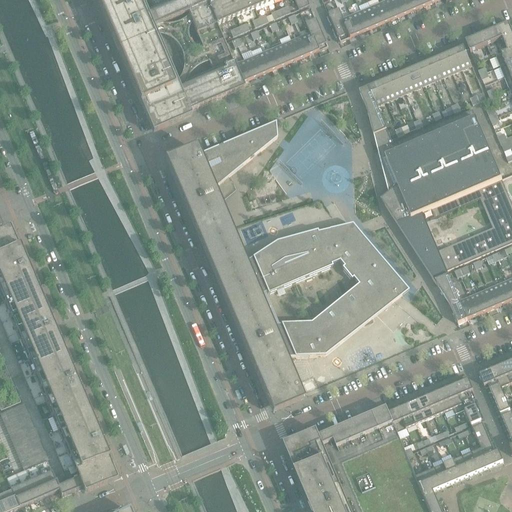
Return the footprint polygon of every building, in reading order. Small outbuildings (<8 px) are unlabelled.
[(95,0),(153,136),(191,119),(189,114),(234,95),(223,69),(178,88),(153,29),(187,14),(196,35),(217,26),(209,7),(206,0),(95,0)] [(217,26),(278,0),(293,0),(298,12),(309,7),(306,0),(225,0),(209,7),(217,26)] [(406,17),(399,0),(392,0),(389,2),(397,21),(406,17)] [(415,13),(410,0),(399,0),(406,17),(415,13)] [(425,9),(421,0),(410,0),(415,13),(425,9)] [(434,5),(432,0),(421,0),(425,9),(434,5)] [(397,21),(389,2),(379,6),(387,25),(397,21)] [(387,25),(379,6),(370,10),(378,29),(387,25)] [(378,29),(370,10),(360,14),(368,33),(378,29)] [(342,21),(338,11),(327,16),(328,18),(327,18),(330,26),(332,26),(333,28),(342,24),(342,22),(342,21)] [(368,33),(360,14),(351,18),(359,37),(368,33)] [(359,37),(351,18),(342,21),(342,22),(342,24),(350,41),(352,40),(359,37)] [(321,30),(317,22),(316,23),(315,21),(305,25),(309,36),(310,36),(310,37),(320,33),(320,31),(321,30)] [(350,41),(342,24),(333,28),(334,30),(332,31),(336,39),(337,39),(340,45),(350,41)] [(511,51),(511,33),(509,25),(499,29),(503,40),(508,53),(511,51)] [(503,40),(499,29),(483,36),(487,47),(503,40)] [(325,44),(326,43),(323,35),(321,35),(320,33),(310,37),(318,54),(328,50),(325,44)] [(318,54),(310,37),(310,36),(309,36),(300,39),(308,58),(315,55),(318,54)] [(487,47),(483,36),(466,43),(470,54),(487,47)] [(308,58),(300,39),(291,43),(299,62),(308,58)] [(299,62),(291,43),(281,47),(289,66),(299,62)] [(289,66),(281,47),(272,51),(280,70),(289,66)] [(472,68),(465,52),(464,49),(454,53),(462,72),(472,68)] [(280,70),(272,51),(263,55),(271,74),(280,70)] [(511,64),(511,51),(508,53),(496,58),(500,69),(511,64)] [(462,72),(454,53),(445,57),(453,76),(462,72)] [(271,74),(263,55),(253,59),(261,78),(271,74)] [(453,76),(445,57),(435,61),(443,80),(453,76)] [(261,78),(253,59),(244,63),(252,82),(261,78)] [(443,80),(435,61),(426,65),(434,84),(443,80)] [(252,82),(244,63),(234,67),(242,85),(243,86),(252,82)] [(511,76),(511,64),(500,69),(504,79),(511,76)] [(242,85),(234,67),(233,65),(223,69),(234,95),(244,90),(243,86),(242,85)] [(434,84),(426,65),(417,69),(425,88),(434,84)] [(425,88),(417,69),(407,73),(415,92),(425,88)] [(415,92),(407,73),(398,77),(406,96),(415,92)] [(406,96),(398,77),(388,81),(396,100),(406,96)] [(396,100),(388,81),(379,85),(379,86),(387,104),(396,100)] [(387,104),(379,86),(369,90),(375,104),(377,108),(387,104)] [(375,104),(369,90),(360,94),(363,101),(366,108),(375,104)] [(486,101),(483,95),(477,97),(479,104),(486,101)] [(381,118),(377,108),(375,104),(366,108),(367,111),(370,123),(381,118)] [(502,181),(472,112),(393,145),(391,142),(387,133),(387,132),(374,137),(389,195),(381,202),(397,226),(422,215),(426,224),(481,201),(477,191),(502,181)] [(387,132),(381,118),(370,123),(373,134),(374,137),(387,132)] [(295,360),(311,359),(325,358),(408,293),(360,237),(352,227),(349,227),(348,227),(329,232),(326,233),(318,235),(317,233),(276,244),(265,251),(252,259),(244,264),(225,220),(219,206),(221,204),(216,189),(229,179),(231,177),(232,176),(277,140),(276,124),(202,155),(198,157),(196,151),(190,154),(165,164),(184,208),(192,228),(194,231),(215,283),(232,322),(244,351),(249,362),(272,417),(303,404),(284,360),(295,360)] [(398,139),(395,132),(394,130),(387,133),(391,142),(398,139)] [(447,272),(511,245),(511,205),(502,182),(502,181),(477,191),(481,201),(493,230),(438,253),(426,224),(422,215),(397,226),(432,279),(437,277),(434,272),(445,267),(447,272)] [(10,230),(0,234),(0,297),(4,307),(10,321),(16,335),(19,343),(28,363),(31,370),(34,377),(42,398),(46,405),(52,419),(57,433),(63,447),(67,454),(74,471),(78,481),(82,491),(84,496),(117,483),(101,446),(96,434),(78,390),(73,378),(64,357),(54,334),(49,322),(30,278),(25,266),(10,230)] [(508,258),(505,251),(499,254),(502,261),(508,258)] [(447,273),(447,272),(445,267),(434,272),(437,277),(432,279),(435,284),(449,278),(447,273)] [(470,274),(467,267),(458,271),(461,278),(470,274)] [(455,292),(449,278),(435,284),(437,287),(438,286),(444,297),(455,292)] [(511,303),(511,294),(507,283),(498,287),(506,306),(511,303)] [(506,306),(498,287),(488,291),(496,310),(506,306)] [(496,310),(488,291),(479,295),(487,314),(496,310)] [(460,303),(455,292),(444,297),(450,306),(452,310),(461,306),(460,303)] [(487,314),(479,295),(470,299),(478,318),(487,314)] [(478,318),(470,299),(460,303),(461,306),(468,322),(478,318)] [(468,322),(461,306),(452,310),(454,317),(458,326),(468,322)] [(511,363),(503,367),(511,386),(511,385),(511,363)] [(503,367),(493,371),(500,386),(502,390),(511,386),(503,367)] [(493,371),(480,377),(484,388),(488,387),(490,390),(500,386),(493,371)] [(469,381),(455,387),(461,402),(471,398),(470,395),(473,393),(469,381)] [(500,386),(490,390),(500,415),(511,411),(502,390),(500,386)] [(455,387),(445,391),(456,416),(465,412),(461,402),(455,387)] [(445,391),(436,395),(444,415),(453,411),(455,416),(456,416),(445,391)] [(436,395),(427,399),(435,419),(444,415),(436,395)] [(471,398),(461,402),(465,412),(471,427),(482,423),(471,398)] [(427,399),(417,403),(425,423),(435,419),(427,399)] [(417,403),(408,407),(416,427),(425,423),(417,403)] [(408,407),(398,411),(407,431),(416,427),(408,407)] [(317,433),(285,446),(303,489),(309,503),(310,506),(312,511),(430,511),(428,507),(416,478),(408,461),(406,457),(405,452),(402,447),(397,435),(389,415),(387,410),(372,416),(370,417),(359,421),(320,438),(317,433)] [(389,415),(397,435),(397,434),(407,431),(398,411),(389,415)] [(511,413),(511,414),(502,418),(511,442),(511,413)] [(483,426),(473,430),(479,446),(481,451),(483,455),(493,451),(483,426)] [(479,446),(470,450),(480,474),(481,474),(481,473),(489,470),(490,470),(483,455),(481,451),(479,446)] [(472,455),(463,459),(470,478),(471,478),(471,477),(480,474),(470,450),(472,455)] [(493,451),(483,455),(490,470),(503,464),(503,465),(504,464),(499,453),(495,454),(493,451)] [(463,459),(453,463),(461,482),(462,482),(462,481),(470,478),(463,459)] [(453,463),(444,467),(452,486),(453,486),(452,485),(461,482),(453,463)] [(444,467),(435,471),(442,490),(443,490),(443,489),(452,486),(444,467)] [(74,471),(64,475),(68,485),(78,481),(74,471)] [(435,471),(425,475),(433,494),(434,494),(434,493),(442,490),(435,471)] [(63,499),(58,489),(52,475),(41,480),(49,498),(59,494),(61,500),(63,499)] [(416,478),(428,507),(438,503),(437,503),(433,494),(425,475),(416,478)] [(49,498),(41,480),(31,484),(39,502),(49,498)] [(82,491),(78,481),(68,485),(58,489),(63,499),(82,491)] [(39,502),(31,484),(21,488),(29,507),(39,502)] [(29,507),(21,488),(11,493),(19,511),(29,507)] [(16,511),(19,511),(11,493),(1,497),(7,511),(16,511)] [(438,503),(428,507),(430,511),(440,511),(437,503),(438,503)]
